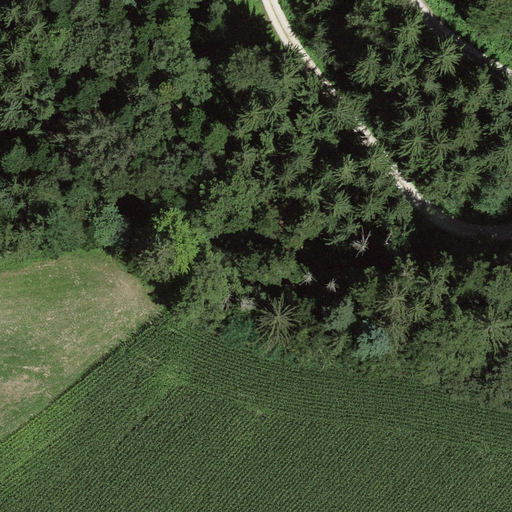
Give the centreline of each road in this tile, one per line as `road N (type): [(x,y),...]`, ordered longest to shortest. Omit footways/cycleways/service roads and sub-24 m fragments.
road 1 (track): [(265,0),(284,46),(371,135),(425,220),(462,237),(511,235)]
road 2 (track): [(511,82),(402,0)]
